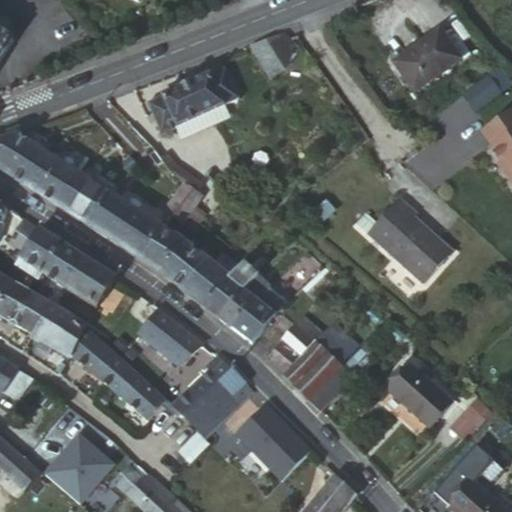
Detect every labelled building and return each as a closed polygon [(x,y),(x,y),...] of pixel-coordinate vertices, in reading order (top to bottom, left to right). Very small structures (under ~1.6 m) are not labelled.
[(0,75),(20,47),(0,33),(0,75)] [(464,64),(442,37),(398,72),(420,99),(464,64)] [(291,39),(256,52),(277,85),(287,79),(308,57),(291,39)] [(246,107),(231,75),(153,109),(168,142),(246,107)] [(508,97),(499,85),(475,102),(485,115),(508,97)] [(511,125),(493,139),(503,153),(501,155),(511,170),(511,125)] [(46,158),(21,140),(0,147),(0,171),(26,188),(46,158)] [(61,210),(80,180),(48,159),(28,189),(61,210)] [(196,182),(194,180),(183,174),(178,180),(190,189),(196,182)] [(88,185),(80,180),(61,210),(68,215),(88,185)] [(146,224),(161,235),(167,239),(174,228),(167,222),(170,219),(179,205),(182,200),(190,190),(190,189),(178,180),(146,224)] [(82,225),(96,233),(115,203),(88,185),(68,215),(82,225)] [(200,196),(190,190),(182,200),(191,207),(200,196)] [(192,222),(206,232),(212,222),(191,207),(182,200),(179,205),(195,217),(192,222)] [(115,245),(142,263),(161,235),(146,224),(115,203),(96,233),(115,245)] [(429,220),(411,204),(379,240),(436,291),(464,259),(426,225),(429,220)] [(186,231),(192,222),(195,217),(179,205),(170,219),(186,231)] [(14,215),(6,209),(0,225),(9,229),(14,215)] [(9,229),(3,248),(14,249),(22,236),(29,224),(14,215),(9,229)] [(39,230),(29,224),(22,236),(38,246),(45,234),(39,230)] [(0,225),(0,247),(3,248),(9,229),(0,225)] [(67,249),(45,234),(38,246),(31,258),(28,264),(49,278),(67,249)] [(142,263),(148,266),(167,239),(161,235),(142,263)] [(22,236),(14,249),(24,254),(31,258),(38,246),(22,236)] [(167,239),(148,266),(157,272),(165,277),(182,249),(167,239)] [(90,264),(67,249),(49,278),(71,292),(90,264)] [(198,261),(182,249),(165,277),(173,284),(179,288),(198,261)] [(28,264),(31,258),(24,254),(20,259),(28,264)] [(198,261),(179,288),(189,297),(210,270),(198,261)] [(123,285),(90,264),(71,292),(104,314),(123,285)] [(218,275),(210,270),(189,297),(211,314),(233,287),(244,277),(226,264),(218,275)] [(244,277),(233,287),(247,297),(249,298),(266,282),(250,270),(244,277)] [(0,317),(2,318),(19,289),(10,284),(5,281),(0,288),(0,317)] [(249,298),(263,309),(279,292),(266,282),(249,298)] [(247,297),(233,287),(211,314),(217,319),(223,324),(247,297)] [(2,318),(22,331),(40,301),(19,289),(2,318)] [(263,309),(281,322),(295,305),(279,292),(263,309)] [(247,297),(223,324),(237,335),(263,309),(249,298),(247,297)] [(40,341),(57,310),(40,301),(22,331),(40,341)] [(283,323),(281,322),(263,309),(237,335),(257,351),(283,323)] [(41,342),(79,364),(94,335),(89,331),(57,310),(40,341),(41,342)] [(186,371),(207,351),(165,316),(146,339),(186,371)] [(299,329),(270,361),(274,364),(291,345),(303,333),(320,349),(335,361),(344,370),(362,351),(346,335),(337,345),(331,339),(327,336),(326,338),(307,322),(301,329),(299,329)] [(340,330),(331,339),(337,345),(346,335),(340,330)] [(291,345),(308,361),(320,349),(303,333),(291,345)] [(79,364),(114,393),(134,372),(94,335),(79,364)] [(274,364),(291,377),(308,361),(291,345),(274,364)] [(287,380),(300,393),(335,361),(320,349),(308,361),(291,377),(290,377),(287,380)] [(0,361),(0,393),(10,399),(23,375),(0,361)] [(300,393),(312,406),(334,386),(348,373),(344,370),(335,361),(300,393)] [(229,369),(222,363),(214,370),(220,376),(229,369)] [(237,375),(229,369),(220,376),(217,378),(233,395),(212,414),(209,417),(223,432),(236,420),(259,399),(237,375)] [(114,393),(154,427),(163,418),(172,407),(134,372),(114,393)] [(346,396),(359,383),(348,373),(334,386),(346,396)] [(457,411),(418,376),(397,399),(436,434),(457,411)] [(233,395),(217,378),(196,398),(212,414),(233,395)] [(317,411),(325,419),(346,396),(334,386),(312,406),(317,411)] [(196,398),(179,413),(195,431),(209,417),(212,414),(196,398)] [(179,413),(172,407),(163,418),(189,440),(197,432),(195,431),(179,413)] [(483,433),(496,420),(485,408),(471,421),(483,433)] [(317,458),(286,426),(279,426),(268,415),(242,441),(287,487),(317,458)] [(195,431),(197,432),(209,444),(223,432),(209,417),(195,431)] [(0,469),(29,499),(46,479),(0,434),(0,469)] [(84,445),(51,484),(83,511),(86,511),(119,474),(84,445)] [(135,502),(149,487),(134,473),(120,488),(135,502)] [(191,511),(156,480),(149,487),(175,511),(191,511)] [(354,511),(363,502),(356,497),(341,483),(325,502),(337,511),(354,511)] [(175,511),(149,487),(135,502),(145,511),(175,511)] [(503,511),(481,489),(457,511),(456,511),(503,511)] [(337,511),(325,502),(316,511),(337,511)]
